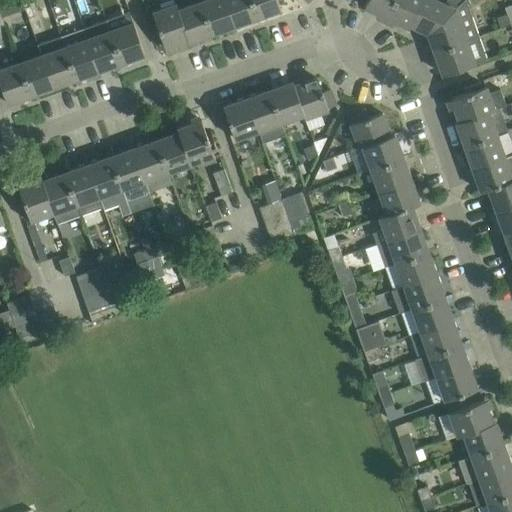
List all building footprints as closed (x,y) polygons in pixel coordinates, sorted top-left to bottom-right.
[(234,25),(225,0),(203,0),(200,1),(212,33),(225,28),(226,30),(231,28),(231,26),(234,25)] [(257,17),(251,0),(225,0),(234,25),(238,24),(238,25),(244,23),(243,22),(257,17)] [(251,0),(257,17),(280,9),(277,0),(251,0)] [(366,0),(364,5),(386,16),(408,27),(410,21),(416,9),(420,0),(366,0)] [(445,0),(444,3),(438,0),(420,0),(416,9),(410,21),(408,27),(410,24),(427,32),(434,27),(458,5),(457,4),(448,0),(445,0)] [(427,32),(434,51),(441,49),(466,40),(478,36),(465,0),(462,0),(458,5),(434,27),(427,32)] [(178,9),(188,38),(187,39),(188,42),(212,33),(200,1),(178,9)] [(153,15),(149,17),(156,37),(160,35),(165,47),(187,39),(188,38),(186,34),(178,9),(176,4),(171,5),(152,12),(153,15)] [(500,27),(509,23),(506,14),(496,17),(500,27)] [(106,20),(83,28),(98,70),(102,69),(103,70),(104,70),(108,69),(107,67),(121,62),(110,30),(106,20)] [(144,54),(133,22),(110,30),(121,62),(144,54)] [(83,28),(61,36),(64,46),(76,78),(89,73),(90,75),(95,73),(95,72),(98,70),(83,28)] [(486,59),(478,36),(466,40),(441,49),(434,51),(443,74),(449,72),(474,63),(486,59)] [(76,78),(64,46),(41,55),(53,86),(56,85),(57,87),(62,85),(62,83),(76,78)] [(53,86),(41,55),(19,63),(30,95),(53,86)] [(30,95),(19,63),(0,69),(0,83),(7,103),(30,95)] [(317,78),(294,86),(303,115),(304,115),(305,118),(328,110),(327,107),(335,105),(329,89),(322,92),(317,78)] [(294,86),(293,82),(269,90),(281,123),(303,115),(294,86)] [(493,109),(492,105),(485,86),(451,98),(459,121),(466,118),(487,111),(493,109)] [(269,90),(246,98),(258,130),(262,143),(285,135),(281,123),(272,97),(269,90)] [(246,98),(223,106),(234,138),(258,130),(246,98)] [(466,118),(459,121),(456,122),(464,145),(495,134),(507,130),(499,107),(493,109),(487,111),(466,118)] [(365,110),(349,115),(352,123),(350,124),(358,147),(359,148),(363,146),(390,136),(390,135),(382,113),(368,118),(365,110)] [(201,120),(177,128),(178,132),(179,132),(190,162),(194,161),(213,154),(212,151),(217,149),(210,130),(205,131),(201,120)] [(179,132),(178,132),(156,140),(168,172),(190,164),(190,163),(190,162),(179,132)] [(358,147),(358,149),(361,147),(369,169),(402,157),(394,134),(390,135),(390,136),(363,146),(359,148),(358,147)] [(503,157),(495,134),(464,145),(472,168),(503,157)] [(326,137),(313,142),(314,144),(317,154),(326,137)] [(137,147),(133,148),(145,180),(168,172),(156,140),(142,145),(142,143),(136,145),(137,147)] [(308,157),(317,154),(314,144),(304,148),(308,157)] [(149,192),(133,148),(111,156),(126,199),(128,198),(129,199),(149,192)] [(92,163),(88,164),(103,206),(103,208),(118,203),(122,214),(130,211),(126,199),(111,156),(104,159),(97,161),(96,159),(91,161),(92,163)] [(325,171),(335,167),(331,157),(322,161),(325,171)] [(407,171),(402,157),(369,169),(376,192),(411,180),(409,176),(411,176),(409,170),(407,171)] [(503,157),(472,168),(481,191),(488,188),(511,179),(503,157)] [(79,167),(65,172),(80,214),(103,206),(88,164),(84,165),(84,164),(79,166),(79,167)] [(224,169),(213,173),(221,195),(233,191),(224,169)] [(65,172),(43,180),(53,211),(57,223),(80,214),(65,172)] [(22,197),(17,198),(24,218),(29,216),(30,220),(49,213),(53,211),(43,180),(42,177),(18,185),(21,193),(22,197)] [(511,205),(511,178),(511,179),(488,188),(496,211),(511,205)] [(274,180),(261,185),(267,204),(272,202),(277,200),(280,199),(281,199),(274,180)] [(412,183),(411,180),(376,192),(384,214),(387,213),(387,214),(411,206),(419,203),(414,189),(415,188),(413,183),(412,183)] [(338,206),(348,202),(344,192),(335,196),(338,206)] [(286,210),(281,199),(280,199),(277,200),(272,202),(267,204),(259,207),(263,218),(286,210)] [(221,217),(216,202),(205,205),(211,221),(221,217)] [(348,202),(338,206),(342,216),(352,212),(348,202)] [(511,230),(511,205),(496,211),(505,234),(511,230)] [(387,213),(384,214),(384,215),(379,216),(387,240),(409,232),(419,228),(411,206),(387,214),(387,213)] [(267,230),(290,222),(286,210),(263,218),(267,230)] [(294,234),(290,222),(267,230),(271,242),(294,234)] [(217,237),(212,225),(189,233),(193,245),(217,237)] [(419,228),(409,232),(387,240),(395,263),(417,255),(427,251),(419,228)] [(197,257),(221,248),(217,237),(193,245),(197,257)] [(147,259),(157,255),(153,246),(144,249),(147,259)] [(331,260),(341,256),(338,247),(328,250),(331,260)] [(225,260),(221,248),(197,257),(202,269),(225,260)] [(147,259),(144,249),(133,253),(137,263),(147,259)] [(427,251),(417,255),(395,263),(402,286),(425,278),(436,274),(434,270),(436,269),(434,264),(432,264),(427,251)] [(64,276),(75,272),(69,256),(59,260),(64,276)] [(341,256),(331,260),(334,270),(345,266),(341,256)] [(102,280),(98,268),(76,276),(80,288),(102,280)] [(436,274),(425,278),(402,286),(410,309),(433,300),(444,297),(439,282),(440,282),(438,276),(437,277),(436,274)] [(106,291),(104,285),(102,280),(80,288),(84,299),(106,291)] [(106,291),(84,299),(88,311),(110,303),(106,291)] [(348,305),(357,302),(354,293),(345,296),(348,305)] [(34,306),(29,294),(7,302),(11,314),(34,306)] [(444,297),(433,300),(410,309),(418,331),(442,323),(452,320),(450,315),(452,315),(450,309),(448,310),(444,297)] [(357,302),(348,305),(351,315),(361,312),(357,302)] [(15,326),(38,318),(34,306),(11,314),(15,326)] [(42,330),(38,318),(15,326),(19,338),(42,330)] [(378,320),(356,328),(361,341),(365,351),(374,347),(387,343),(378,320)] [(452,320),(442,323),(418,331),(426,354),(450,346),(460,342),(452,320)] [(460,342),(450,346),(426,354),(433,377),(436,376),(468,365),(467,361),(468,361),(466,355),(465,356),(460,342)] [(374,347),(365,351),(368,360),(377,356),(374,347)] [(468,365),(436,376),(433,377),(441,400),(457,395),(476,388),(468,365)] [(380,397),(390,393),(387,383),(376,386),(380,397)] [(390,393),(380,397),(384,407),(394,403),(390,393)] [(450,406),(452,410),(449,411),(458,435),(462,433),(492,422),(484,399),(471,404),(469,399),(450,406)] [(495,421),(492,422),(462,433),(470,456),(503,444),(498,431),(500,430),(498,425),(496,425),(495,421)] [(403,454),(414,450),(408,433),(397,437),(403,454)] [(508,459),(503,444),(470,456),(478,479),(511,467),(510,464),(511,463),(510,458),(508,459)] [(414,450),(403,454),(407,464),(418,461),(414,450)] [(511,469),(511,467),(478,479),(487,501),(511,492),(511,469)] [(421,499),(430,496),(427,486),(417,490),(421,499)] [(511,511),(511,492),(487,501),(490,511),(511,511)] [(430,496),(421,499),(424,509),(434,505),(430,496)]
